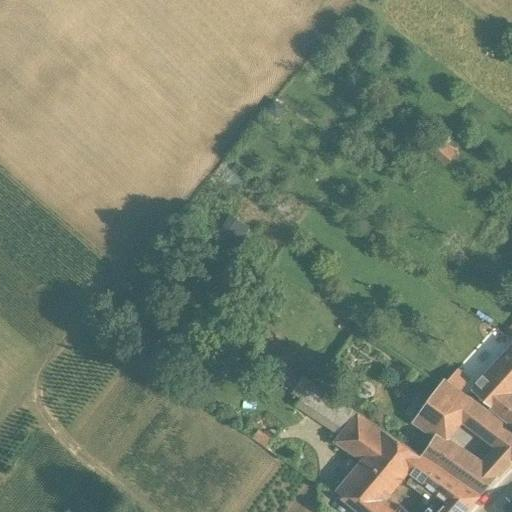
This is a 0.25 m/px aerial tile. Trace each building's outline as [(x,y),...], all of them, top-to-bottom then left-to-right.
[(286,109),(274,101),(270,107),(266,111),(278,120),(286,109)] [(429,149),(446,164),(455,153),(438,139),(429,149)] [(230,215),(221,229),(238,240),(247,226),(230,215)] [(511,344),(469,390),(511,424),(511,344)] [(387,501),(408,474),(409,474),(405,472),(421,454),(415,449),(303,378),(293,395),(300,401),(295,408),(339,435),(334,442),(362,460),(335,494),(358,511),(372,511),(384,499),(387,501)] [(434,437),(426,448),(428,449),(440,457),(437,461),(482,494),(509,466),(511,462),(511,428),(444,379),(412,422),(434,437)] [(268,450),(274,441),(259,432),(254,440),(268,450)] [(443,501),(457,511),(465,511),(480,495),(436,463),(421,454),(405,472),(409,474),(411,476),(443,501)] [(384,499),(372,511),(457,511),(443,501),(433,511),(398,511),(386,502),(387,501),(384,499)]
